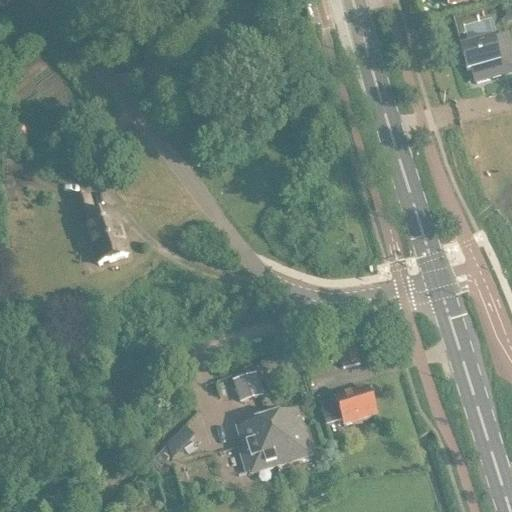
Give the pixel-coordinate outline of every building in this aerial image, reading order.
[(473,83),(503,75),(499,62),(511,58),(511,54),(507,34),(459,47),(466,71),(470,70),(473,83)] [(129,258),(113,212),(96,218),(88,195),(72,200),(96,270),(129,258)] [(335,341),(342,368),(359,363),(351,336),(335,341)] [(240,402),(259,396),(260,396),(254,375),(234,381),(240,402)] [(326,425),(341,420),(343,426),(375,416),(369,396),(371,395),(369,389),(367,389),(367,388),(334,398),(337,407),(322,411),(326,425)] [(276,416),(266,419),(265,419),(274,446),(270,447),(276,467),(311,456),(306,441),(296,410),(277,415),(275,415),(276,416)] [(250,475),(276,467),(270,447),(274,446),(265,419),(256,422),(256,421),(254,422),(235,428),(241,447),(237,448),(245,474),(249,472),(250,475)]
